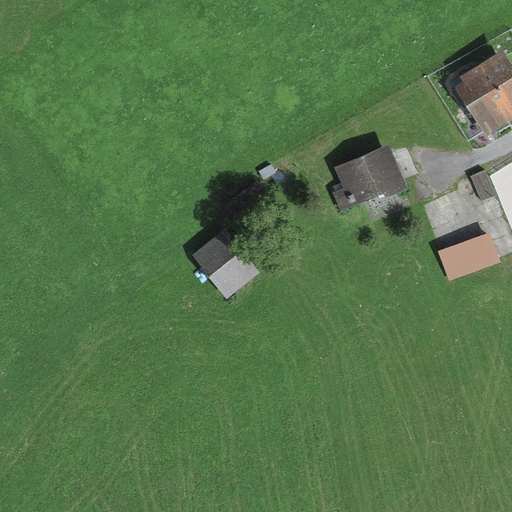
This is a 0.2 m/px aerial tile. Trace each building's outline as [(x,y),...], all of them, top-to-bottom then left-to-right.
[(511,119),(511,49),(510,47),(448,82),(479,138),(511,119)] [(392,145),(344,168),(364,212),(412,190),(392,145)] [(485,171),(470,178),(481,201),(496,194),(485,171)] [(226,232),(194,254),(227,299),(258,276),(226,232)] [(490,234),(438,253),(448,280),(500,261),(490,234)]
